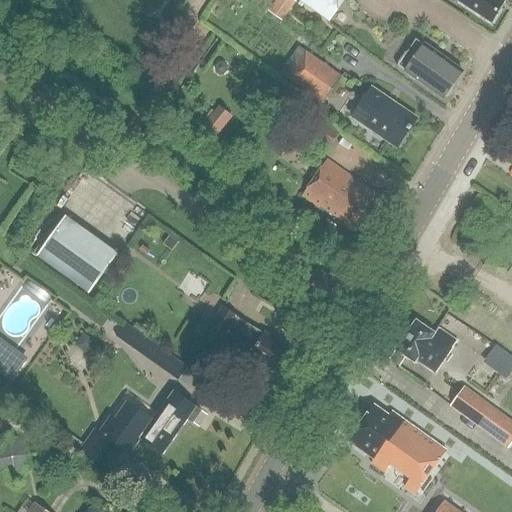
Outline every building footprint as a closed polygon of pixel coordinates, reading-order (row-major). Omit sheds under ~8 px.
[(294,2),(290,0),(276,0),(268,12),(281,21),(294,2)] [(342,0),(297,0),(327,21),(342,0)] [(500,0),(449,0),(454,3),(455,0),(492,23),(504,2),(500,0)] [(456,64),(415,35),(395,65),(445,99),(464,71),(455,65),(456,64)] [(307,53),(289,77),(324,104),(343,79),(307,53)] [(356,113),(401,146),(419,120),(374,87),(356,113)] [(231,119),(217,108),(204,125),(218,135),(231,119)] [(330,147),(339,134),(315,117),(306,130),(330,147)] [(325,162),(302,197),(318,208),(320,206),(347,224),(350,220),(356,225),(375,196),(325,162)] [(90,295),(118,256),(65,218),(37,258),(90,295)] [(335,227),(324,220),(317,232),(328,239),(335,227)] [(1,332),(23,343),(45,302),(22,290),(1,332)] [(226,302),(206,333),(223,345),(223,343),(233,350),(220,369),(253,391),(271,364),(282,370),(296,348),(271,331),(269,334),(241,316),(243,314),(226,302)] [(391,360),(400,366),(405,358),(415,365),(418,361),(435,374),(457,344),(437,329),(433,335),(415,322),(395,352),(396,353),(391,360)] [(125,325),(116,337),(146,358),(154,346),(125,325)] [(95,361),(103,350),(83,337),(75,348),(95,361)] [(0,340),(0,373),(12,382),(28,361),(0,340)] [(511,354),(496,343),(482,361),(505,378),(511,369),(511,354)] [(169,357),(161,369),(177,381),(186,369),(169,357)] [(509,448),(511,444),(511,423),(462,388),(449,406),(509,448)] [(111,414),(99,431),(132,454),(141,440),(165,456),(190,421),(198,427),(207,413),(176,391),(158,417),(127,395),(113,415),(111,414)] [(374,406),(348,442),(374,460),(371,464),(384,474),(390,465),(413,481),(436,448),(444,455),(446,452),(392,412),(389,416),(374,406)] [(39,454),(8,434),(0,445),(0,472),(19,485),(39,454)] [(46,511),(28,499),(19,511),(46,511)] [(456,511),(443,502),(436,511),(456,511)]
